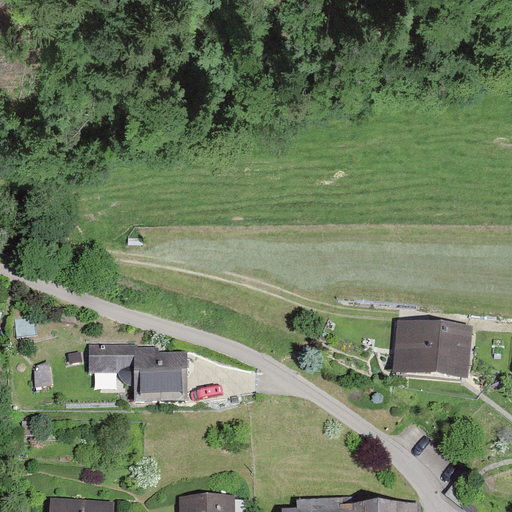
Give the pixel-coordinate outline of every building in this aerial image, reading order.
[(392,372),(465,380),(470,332),(397,324),(392,372)] [(132,403),(183,403),(183,358),(132,358),(132,348),(86,348),(86,370),(117,370),(117,371),(117,373),(117,374),(117,375),(118,377),(118,378),(119,379),(119,380),(120,381),(121,382),(122,383),(123,384),(124,385),(125,385),(126,386),(128,386),(129,387),(130,387),(132,387),(132,403)] [(40,387),(47,386),(45,365),(31,370),(32,389),(40,388),(40,387)] [(452,486),(451,485),(443,496),(459,509),(462,511),(488,511),(469,496),(468,498),(460,492),(452,486)] [(414,511),(415,507),(353,509),(352,500),(337,500),(337,503),(294,505),(293,511),(414,511)] [(180,503),(180,511),(228,511),(228,502),(180,503)]
